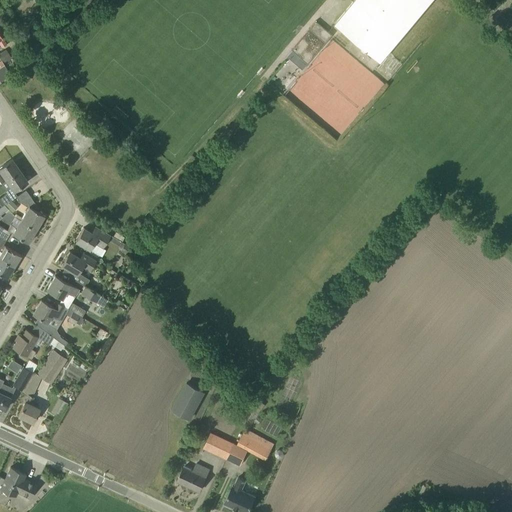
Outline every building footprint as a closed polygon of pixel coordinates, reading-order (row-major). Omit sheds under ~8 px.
[(352,0),(354,1),(335,23),(352,37),(345,47),(373,70),(431,0),(352,0)] [(309,28),(326,42),(332,35),(315,21),(309,28)] [(291,49),(292,50),(302,58),(306,57),(310,52),(311,53),(315,48),(319,50),(326,42),(309,28),(291,49)] [(6,49),(0,52),(0,54),(3,59),(10,54),(6,49)] [(0,67),(0,80),(0,81),(10,75),(4,65),(0,67)] [(0,182),(0,183),(5,180),(20,170),(12,159),(0,167),(0,182)] [(20,170),(5,180),(13,191),(27,181),(20,170)] [(26,190),(16,197),(20,203),(20,202),(30,196),(26,190)] [(10,191),(0,198),(0,199),(4,205),(16,197),(12,192),(11,191),(10,191)] [(44,215),(37,211),(28,206),(20,220),(36,229),(44,215)] [(36,229),(20,220),(16,227),(11,224),(7,230),(0,225),(0,235),(6,239),(10,232),(28,242),(36,229)] [(107,239),(110,240),(112,236),(110,235),(95,225),(91,232),(83,227),(75,241),(89,249),(98,253),(101,247),(107,239)] [(124,253),(126,251),(130,246),(123,242),(120,246),(120,247),(122,248),(120,250),(124,253)] [(21,255),(5,245),(5,246),(3,244),(0,249),(0,250),(1,252),(0,253),(0,257),(14,266),(21,255)] [(61,265),(64,267),(74,272),(71,277),(85,286),(89,279),(77,271),(81,265),(90,270),(96,259),(83,252),(80,257),(69,251),(61,265)] [(14,266),(0,257),(0,273),(7,278),(14,266)] [(78,289),(55,275),(47,289),(62,298),(67,291),(75,296),(78,289)] [(107,299),(100,295),(85,286),(82,293),(103,306),(107,299)] [(32,313),(46,321),(46,323),(54,328),(66,307),(55,301),(52,306),(41,299),(32,313)] [(68,320),(75,324),(80,315),(73,311),(68,320)] [(37,322),(32,329),(41,334),(45,326),(37,322)] [(31,348),(38,337),(26,329),(21,336),(20,335),(12,347),(30,358),(31,357),(32,357),(35,352),(34,352),(35,350),(31,348)] [(39,337),(49,344),(53,337),(44,330),(39,337)] [(32,396),(41,378),(48,382),(64,357),(52,350),(37,373),(33,371),(22,391),(28,395),(29,394),(32,396)] [(7,366),(17,372),(22,364),(12,358),(7,366)] [(25,366),(33,371),(37,363),(29,358),(25,366)] [(22,389),(32,372),(23,366),(12,384),(22,389)] [(0,406),(5,409),(13,390),(0,384),(2,380),(0,379),(0,406)] [(186,381),(171,409),(190,420),(205,391),(186,381)] [(18,415),(33,422),(39,408),(30,404),(34,397),(32,396),(29,394),(28,395),(25,402),(18,415)] [(59,397),(51,412),(60,416),(68,402),(59,397)] [(211,432),(204,445),(240,465),(248,451),(265,460),(271,448),(243,433),(236,445),(211,432)] [(276,450),(274,453),(275,456),(278,458),(282,457),(284,454),(283,450),(280,449),(276,450)] [(177,481),(199,491),(209,469),(196,463),(192,470),(184,466),(177,481)] [(0,489),(1,488),(9,492),(15,495),(17,491),(30,498),(36,484),(23,478),(25,474),(23,473),(23,474),(20,473),(20,471),(10,467),(4,479),(0,476),(0,489)] [(238,509),(244,511),(247,511),(255,496),(241,489),(245,480),(238,477),(234,486),(232,485),(224,503),(234,507),(233,508),(237,510),(238,509)]
